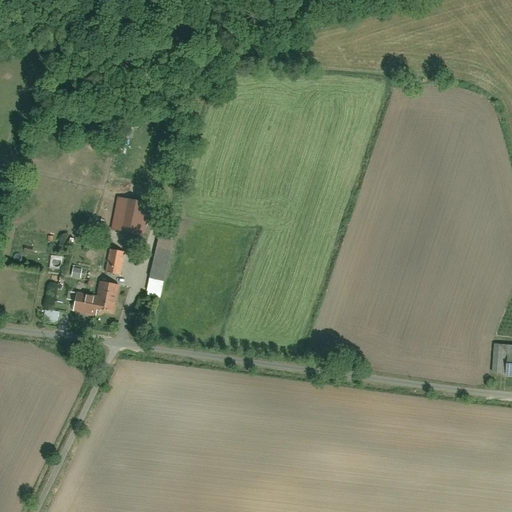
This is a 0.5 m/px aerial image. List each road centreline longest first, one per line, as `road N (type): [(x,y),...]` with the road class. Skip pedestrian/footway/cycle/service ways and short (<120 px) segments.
road 1 (residential): [(117,343),(511,396)]
road 2 (residential): [(117,343),(209,62)]
road 3 (residential): [(37,511),(117,343)]
